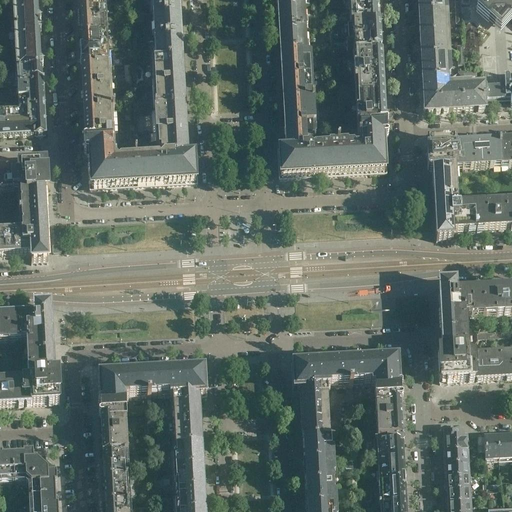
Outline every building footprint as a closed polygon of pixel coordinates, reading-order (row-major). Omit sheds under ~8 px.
[(178,14),(177,0),(154,0),(155,5),(152,5),(153,15),(178,14)] [(277,0),(278,9),(305,7),(304,0),(277,0)] [(443,6),(442,0),(417,0),(419,17),(447,15),(446,6),(443,6)] [(511,2),(511,1),(509,0),(485,0),(475,12),(488,23),(500,34),(511,22),(511,2)] [(39,28),(38,6),(12,8),(13,17),(15,17),(16,30),(39,28)] [(377,21),(376,13),(376,6),(350,8),(351,15),(349,16),(349,19),(351,20),(351,23),(353,23),(377,21)] [(106,22),(105,14),(103,14),(102,7),(79,8),(80,17),(78,17),(79,23),(106,22)] [(303,20),(303,11),(305,11),(305,7),(278,9),(280,33),(307,31),(306,20),(303,20)] [(180,38),(179,19),(178,14),(153,15),(153,20),(156,20),(156,29),(153,29),(154,39),(180,38)] [(445,38),(444,25),(447,25),(447,15),(419,17),(420,39),(445,38)] [(380,31),(379,25),(378,24),(378,22),(377,22),(377,21),(353,23),(353,25),(352,26),(352,29),(354,30),(354,39),(379,38),(378,32),(380,31)] [(104,37),(104,29),(106,29),(106,22),(79,23),(79,30),(80,30),(81,38),(104,37)] [(40,50),(39,28),(16,30),(16,42),(14,42),(15,51),(40,50)] [(305,45),(304,35),(307,35),(307,31),(280,33),(281,56),(308,54),(307,45),(305,45)] [(108,52),(107,44),(105,45),(104,37),(81,38),(81,47),(80,47),(80,54),(105,52),(108,52)] [(181,63),(180,43),(180,38),(154,39),(154,44),(157,44),(158,53),(155,53),(155,64),(154,64),(181,63)] [(380,47),(379,46),(379,38),(354,39),(355,46),(354,47),(354,51),(355,52),(355,54),(380,53),(380,52),(381,50),(380,47)] [(445,51),(445,38),(420,39),(421,61),(449,60),(448,51),(445,51)] [(41,72),(40,50),(15,51),(15,60),(17,60),(18,74),(19,73),(41,72)] [(109,68),(108,60),(106,61),(105,52),(80,54),(81,70),(109,68)] [(382,77),(382,73),(381,56),(380,55),(380,53),(355,54),(356,66),(353,67),(354,85),(357,85),(358,99),(383,97),(382,77)] [(315,105),(315,103),(315,101),(313,101),(312,85),(314,85),(313,71),(312,71),(311,57),(309,54),(308,54),(281,56),(286,153),(308,152),(312,147),(312,142),(313,141),(315,139),(315,133),(317,133),(316,122),(314,122),(313,105),(315,105)] [(447,80),(446,69),(449,69),(449,60),(421,61),(423,83),(445,82),(447,80)] [(184,110),(182,84),(181,63),(154,64),(155,78),(153,78),(153,88),(154,97),(156,97),(156,111),(154,111),(154,112),(184,110)] [(112,99),(111,85),(109,85),(108,77),(111,77),(110,68),(109,68),(81,70),(84,114),(115,112),(115,110),(113,111),(112,106),(110,106),(110,99),(112,99)] [(42,87),(41,72),(19,73),(19,82),(17,82),(17,88),(42,87)] [(462,114),(461,87),(454,87),(453,88),(453,90),(448,90),(445,86),(445,82),(423,83),(424,117),(462,114)] [(505,101),(504,88),(502,88),(486,89),(486,87),(483,87),(483,85),(461,87),(462,114),(484,113),(484,104),(484,103),(503,102),(505,102),(505,101)] [(44,110),(42,87),(17,88),(17,97),(20,97),(21,110),(23,111),(27,111),(44,110)] [(385,121),(385,117),(384,117),(383,97),(358,99),(358,111),(356,111),(357,129),(359,129),(360,142),(383,141),(383,142),(384,142),(386,142),(385,121)] [(45,137),(44,110),(27,111),(28,126),(30,126),(31,138),(45,137)] [(187,159),(185,132),(184,110),(154,112),(154,113),(157,113),(158,128),(155,128),(157,145),(159,145),(159,152),(161,152),(161,157),(163,160),(187,159)] [(28,126),(27,111),(23,111),(18,116),(5,117),(6,140),(31,138),(30,126),(28,126)] [(114,141),(114,134),(114,127),(111,127),(111,121),(113,121),(113,114),(115,114),(115,112),(84,114),(86,158),(88,158),(115,156),(115,150),(113,150),(112,142),(114,141)] [(386,176),(384,142),(383,142),(383,141),(360,142),(358,142),(358,148),(360,149),(357,152),(353,152),(352,150),(346,151),(346,149),(340,149),(339,148),(336,148),(336,150),(329,150),(329,152),(315,152),(312,154),(310,152),(308,152),(286,153),(278,154),(279,182),(386,176)] [(500,167),(499,142),(491,143),(491,144),(469,145),(469,144),(462,144),(462,146),(463,169),(469,169),(470,171),(493,170),(493,168),(500,167)] [(511,142),(508,143),(508,142),(499,142),(500,167),(508,167),(508,168),(511,168),(511,142)] [(457,209),(454,172),(457,172),(457,169),(463,169),(462,146),(454,146),(454,145),(427,147),(427,155),(428,176),(432,175),(436,244),(452,243),(452,235),(468,234),(468,236),(475,235),(474,210),(464,211),(464,208),(457,209)] [(137,190),(135,159),(133,159),(133,161),(125,162),(125,163),(119,164),(118,165),(115,163),(116,162),(115,156),(88,158),(90,193),(137,190)] [(195,158),(187,159),(163,160),(161,163),(159,161),(143,162),(143,161),(136,161),(136,159),(135,159),(137,190),(196,187),(195,158)] [(16,197),(16,192),(20,192),(21,216),(19,217),(19,218),(45,216),(44,216),(44,209),(45,209),(44,208),(44,206),(44,205),(44,204),(43,198),(44,198),(44,197),(48,197),(48,191),(47,181),(47,176),(46,167),(0,169),(0,196),(5,196),(4,193),(11,193),(11,197),(16,197)] [(511,233),(511,208),(506,208),(506,206),(484,207),(484,210),(474,210),(475,235),(483,235),(483,233),(510,232),(510,233),(511,233)] [(46,248),(46,241),(46,236),(45,229),(46,229),(46,228),(45,228),(45,225),(45,224),(45,217),(45,216),(19,218),(19,219),(21,219),(22,234),(23,259),(31,258),(31,266),(48,265),(47,256),(46,249),(47,249),(47,248),(46,248)] [(23,259),(22,234),(4,235),(4,234),(2,234),(4,260),(23,259)] [(466,361),(464,319),(483,318),(482,294),(455,295),(455,287),(438,288),(442,357),(438,357),(438,362),(439,372),(439,378),(440,385),(439,385),(439,386),(441,386),(447,386),(448,386),(449,386),(449,385),(455,385),(475,384),(473,361),(466,361)] [(511,315),(511,292),(482,294),(483,318),(495,317),(495,319),(511,318),(511,316),(511,315)] [(53,358),(51,329),(50,309),(33,310),(34,318),(0,320),(0,343),(28,342),(29,360),(53,358)] [(511,382),(511,359),(499,359),(499,357),(485,358),(485,360),(473,361),(475,384),(511,382)] [(60,398),(58,378),(54,378),(53,358),(29,360),(30,385),(23,385),(25,409),(60,407),(59,398),(60,398)] [(329,441),(327,392),(330,392),(330,389),(348,388),(348,391),(352,391),(352,388),(371,387),(371,390),(374,390),(377,441),(378,441),(402,440),(399,393),(398,361),(292,367),(293,395),(301,395),(304,443),(329,441)] [(201,449),(199,426),(198,401),(206,400),(204,372),(98,377),(100,415),(126,414),(125,403),(128,403),(128,400),(147,399),(147,402),(151,402),(151,399),(169,398),(169,401),(172,401),(175,450),(174,450),(201,449)] [(0,410),(25,409),(23,385),(11,386),(11,384),(0,384),(0,410)] [(128,455),(126,417),(126,414),(100,415),(103,456),(125,455),(128,455)] [(466,454),(465,441),(465,439),(458,439),(458,431),(444,432),(444,433),(442,433),(442,441),(444,441),(444,444),(442,444),(443,453),(445,453),(445,455),(466,454)] [(498,462),(497,441),(492,442),(492,439),(477,440),(478,451),(481,451),(484,450),(484,454),(485,465),(493,464),(493,463),(498,462)] [(403,462),(402,440),(378,441),(379,454),(377,454),(378,463),(403,462)] [(511,440),(497,441),(498,462),(508,462),(509,463),(511,463),(511,440)] [(331,464),(331,450),(332,449),(331,444),(330,443),(330,441),(329,441),(304,443),(305,465),(331,464)] [(203,493),(202,468),(201,449),(174,450),(174,451),(172,452),(172,456),(174,457),(176,488),(174,489),(175,491),(176,492),(176,494),(203,493)] [(467,467),(466,454),(445,455),(445,459),(443,459),(444,466),(446,466),(446,468),(467,467)] [(127,480),(125,455),(103,456),(104,481),(127,480)] [(27,486),(42,471),(36,466),(33,466),(33,458),(23,458),(23,460),(12,461),(14,485),(25,485),(27,486)] [(0,485),(14,485),(12,461),(2,461),(2,459),(0,459),(0,485)] [(405,483),(403,462),(378,463),(378,472),(380,472),(381,485),(405,483)] [(332,478),(331,464),(305,465),(306,487),(333,486),(333,485),(334,484),(333,478),(332,478)] [(468,480),(467,467),(446,468),(446,472),(444,472),(444,479),(446,479),(447,481),(468,480)] [(56,488),(56,478),(47,479),(47,476),(42,471),(27,486),(30,489),(31,502),(55,500),(54,489),(56,488)] [(128,504),(127,480),(104,481),(105,506),(128,504)] [(468,492),(468,480),(447,481),(447,485),(445,485),(445,492),(447,492),(447,494),(468,492)] [(406,505),(405,488),(405,483),(381,485),(381,497),(379,497),(380,506),(406,505)] [(334,508),(333,493),(334,492),(334,488),(333,487),(333,486),(306,487),(308,509),(334,508)] [(469,505),(468,492),(447,494),(447,498),(445,498),(446,505),(448,505),(448,507),(469,505)] [(204,511),(203,493),(176,494),(177,496),(175,497),(175,501),(177,501),(177,511),(204,511)] [(57,511),(58,510),(56,510),(55,500),(31,502),(28,502),(28,504),(31,504),(31,511),(57,511)]
